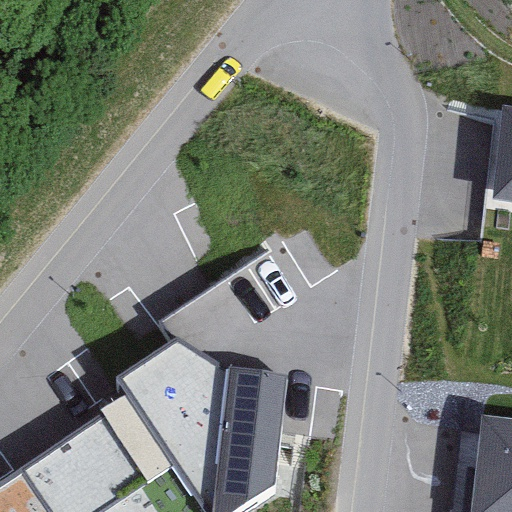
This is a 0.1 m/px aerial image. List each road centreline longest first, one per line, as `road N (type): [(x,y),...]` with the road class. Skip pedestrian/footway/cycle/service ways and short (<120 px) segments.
road 1 (residential): [(328,0),(331,30),(400,125),(359,511)]
road 2 (residential): [(276,0),(0,328)]
